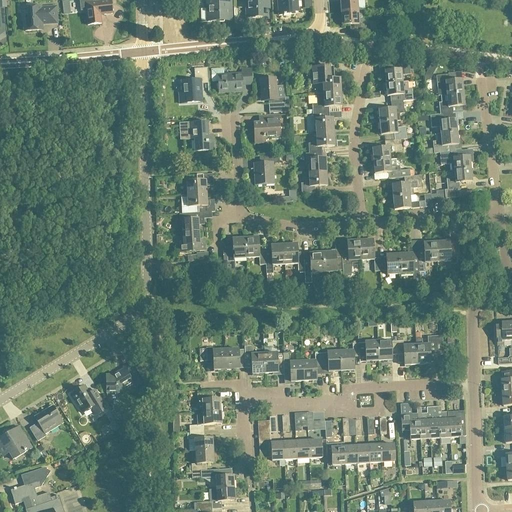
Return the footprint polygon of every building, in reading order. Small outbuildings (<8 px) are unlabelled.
[(92,0),(79,0),(81,11),(86,11),(87,25),(101,24),(100,15),(113,14),(111,0),(110,0),(93,2),(92,0)] [(205,0),(206,22),(224,21),(224,8),(231,8),(230,0),(205,0)] [(262,5),(269,4),(268,0),(245,0),(246,18),(262,18),(262,5)] [(277,0),(278,16),(294,15),(294,12),(298,12),(297,0),(293,0),(292,0),(277,0)] [(341,13),(358,12),(356,0),(351,0),(352,0),(340,1),(341,13)] [(24,21),(25,31),(41,30),(41,24),(43,24),(43,23),(46,23),(46,24),(57,23),(56,7),(40,8),(40,6),(22,8),(22,21),(24,21)] [(358,12),(341,13),(342,26),(354,25),(354,32),(366,31),(366,24),(365,13),(358,13),(358,12)] [(411,75),(409,63),(384,65),(386,84),(390,84),(403,83),(403,82),(402,76),(411,75)] [(335,79),(335,73),(334,66),(313,68),(313,75),(314,85),(315,85),(323,84),(324,94),(342,93),(341,79),(335,79)] [(183,93),(180,93),(181,104),(194,103),(202,102),(202,99),(201,84),(209,84),(208,68),(195,69),(196,80),(183,81),(183,93)] [(242,74),(225,75),(224,69),(212,70),(213,82),(219,81),(220,93),(244,92),(243,85),(253,84),(252,69),(242,70),(242,74)] [(447,95),(464,94),(463,80),(450,82),(449,75),(437,76),(438,88),(439,88),(440,96),(447,95)] [(277,94),(276,80),(261,81),(262,99),(269,99),(269,105),(286,104),(286,93),(277,94)] [(390,84),(386,84),(387,97),(400,96),(401,102),(404,102),(413,101),(412,89),(409,89),(408,83),(408,82),(403,82),(403,83),(390,84)] [(313,104),(313,110),(308,111),(308,115),(313,114),(322,113),(330,113),(329,107),(342,106),(342,93),(324,94),(316,95),(316,104),(313,104)] [(440,96),(441,103),(440,103),(440,115),(443,115),(453,114),(452,108),(465,106),(464,94),(447,95),(440,96)] [(404,102),(401,102),(391,103),(392,110),(379,111),(380,123),(397,122),(400,121),(399,114),(405,114),(404,102)] [(322,113),(313,114),(314,124),(316,124),(317,134),(325,133),(334,133),(334,119),(330,119),(330,113),(322,113)] [(440,115),(431,116),(432,128),(440,127),(441,134),(448,134),(458,133),(456,121),(443,122),(443,115),(440,115)] [(282,134),(281,134),(279,116),(263,117),(264,123),(255,124),(256,144),(266,143),(265,139),(271,138),(271,140),(282,139),(282,134)] [(196,152),(215,151),(214,135),(209,136),(208,122),(180,124),(181,140),(195,139),(196,152)] [(398,129),(397,122),(380,123),(381,136),(395,134),(395,141),(401,140),(407,140),(411,139),(411,135),(407,136),(406,128),(398,129)] [(325,133),(317,134),(317,143),(309,144),(310,154),(323,153),(323,152),(322,147),(335,146),(334,133),(325,133)] [(437,135),(437,142),(433,142),(434,154),(440,153),(447,153),(446,147),(459,145),(458,133),(448,134),(441,134),(437,135)] [(401,140),(395,141),(386,142),(386,148),(373,149),(374,162),(397,160),(397,159),(391,160),(390,153),(403,152),(401,140)] [(323,153),(310,154),(306,154),(307,164),(309,164),(309,173),(327,172),(327,159),(326,152),(323,152),(323,153)] [(447,153),(440,153),(442,165),(451,164),(451,172),(455,172),(455,171),(459,171),(472,169),(470,158),(457,159),(457,152),(447,153)] [(280,164),(280,155),(260,156),(261,163),(254,164),(256,186),(276,184),(274,164),(280,164)] [(397,160),(374,162),(375,174),(389,173),(389,179),(401,178),(405,178),(411,177),(411,170),(401,171),(400,166),(398,166),(397,160)] [(447,179),(448,191),(445,191),(446,199),(461,198),(460,190),(459,184),(473,182),(472,169),(459,171),(455,171),(455,172),(456,178),(447,179)] [(327,172),(309,173),(310,183),(302,184),(303,194),(315,193),(315,187),(328,186),(327,172)] [(188,194),(207,194),(207,186),(214,186),(213,174),(197,175),(197,181),(187,182),(188,194)] [(411,177),(405,178),(406,184),(393,185),(394,198),(410,196),(410,190),(423,188),(422,176),(411,177)] [(208,201),(207,194),(188,194),(189,207),(199,207),(199,213),(204,213),(216,212),(215,201),(208,201)] [(411,203),(410,196),(394,198),(395,210),(411,209),(420,208),(420,203),(411,203)] [(199,213),(189,213),(180,214),(181,221),(183,220),(183,233),(200,232),(199,224),(205,224),(204,213),(199,213)] [(183,233),(184,245),(180,245),(180,252),(194,251),(206,250),(205,239),(200,239),(200,232),(183,233)] [(247,258),(246,238),(233,239),(234,248),(227,249),(228,262),(235,262),(235,259),(247,258)] [(259,238),(246,238),(247,258),(260,257),(260,265),(266,265),(267,265),(266,252),(260,252),(259,238)] [(374,240),(361,241),(362,261),(361,261),(361,267),(374,266),(374,272),(382,272),(381,258),(375,258),(374,240)] [(343,272),(342,272),(343,278),(344,278),(351,278),(352,264),(352,261),(361,261),(362,261),(361,241),(348,242),(348,246),(349,257),(342,257),(343,272)] [(439,262),(437,242),(424,243),(425,259),(419,259),(420,272),(426,272),(426,263),(439,262)] [(450,242),(437,242),(439,262),(451,261),(451,265),(458,264),(457,257),(459,257),(460,257),(459,242),(458,242),(450,243),(450,242)] [(267,265),(266,265),(266,274),(273,274),(273,266),(285,265),(284,245),(272,246),(272,251),(266,252),(267,265)] [(298,245),(284,245),(286,265),(299,264),(299,273),(304,273),(305,273),(304,260),(298,260),(298,253),(298,245)] [(335,252),(323,253),(324,273),(337,272),(342,272),(343,272),(342,257),(337,258),(336,252),(335,252)] [(305,273),(304,273),(305,283),(305,284),(306,284),(312,284),(311,273),(312,273),(324,273),(323,253),(310,253),(311,259),(304,260),(305,273)] [(387,258),(381,258),(382,272),(388,271),(388,275),(395,275),(401,274),(400,254),(387,255),(387,258)] [(420,272),(419,259),(413,259),(413,254),(400,254),(401,274),(413,274),(414,289),(420,288),(420,278),(420,272)] [(502,326),(496,327),(498,346),(504,346),(504,342),(511,341),(511,356),(509,358),(499,359),(499,365),(511,364),(511,322),(502,323),(502,326)] [(404,341),(397,342),(398,355),(404,355),(405,366),(418,365),(416,333),(415,333),(415,339),(416,345),(404,346),(404,341)] [(421,333),(416,333),(418,365),(431,365),(430,355),(437,354),(436,338),(429,339),(430,345),(422,345),(422,339),(421,333)] [(392,340),(379,341),(380,361),(393,361),(392,355),(398,355),(397,342),(392,342),(392,340)] [(366,343),(359,344),(360,357),(366,357),(366,362),(380,361),(379,341),(366,342),(366,343)] [(354,351),(341,352),(342,371),(355,371),(354,357),(360,357),(359,344),(358,344),(353,344),(354,351)] [(227,370),(226,350),(213,351),(213,347),(207,348),(208,361),(214,361),(214,370),(227,370)] [(239,351),(239,350),(239,349),(226,350),(227,370),(240,369),(240,364),(246,363),(245,347),(244,347),(244,350),(239,351)] [(251,347),(245,347),(246,363),(252,363),(252,375),(266,374),(264,354),(253,354),(253,349),(251,347)] [(342,371),(341,352),(328,352),(328,353),(322,354),(322,367),(329,367),(329,372),(342,371)] [(284,373),(283,354),(278,354),(278,353),(264,354),(266,374),(279,373),(284,373)] [(290,353),(283,354),(284,373),(285,378),(291,378),(291,382),(304,381),(303,361),(290,362),(290,353)] [(322,367),(322,354),(316,354),(316,361),(303,361),(304,381),(317,381),(316,367),(322,367)] [(108,375),(107,392),(119,392),(133,384),(135,386),(141,382),(134,372),(130,365),(125,369),(124,369),(118,372),(118,375),(108,375)] [(137,370),(142,377),(147,374),(142,366),(137,370)] [(511,372),(503,373),(503,381),(504,394),(511,393),(511,372)] [(90,394),(85,386),(72,395),(83,413),(92,408),(97,415),(107,409),(95,390),(90,394)] [(198,401),(203,401),(204,413),(221,412),(221,400),(213,400),(212,393),(198,394),(198,401)] [(408,415),(407,404),(400,405),(402,432),(410,432),(410,441),(421,440),(420,421),(418,421),(418,414),(408,415)] [(63,423),(53,406),(35,417),(39,423),(30,428),(38,441),(47,436),(45,434),(63,423)] [(431,408),(427,408),(428,414),(428,421),(429,421),(430,440),(440,439),(439,420),(438,420),(438,413),(432,414),(431,408)] [(441,408),(437,408),(438,413),(438,420),(439,420),(440,439),(450,438),(449,420),(448,420),(448,413),(442,413),(441,408)] [(421,409),(418,409),(418,414),(418,421),(420,421),(421,440),(430,440),(429,421),(428,421),(428,414),(422,414),(421,409)] [(198,414),(199,426),(190,426),(191,433),(205,433),(204,425),(222,424),(221,412),(204,413),(198,414)] [(464,412),(451,413),(448,413),(448,420),(449,420),(450,438),(461,438),(461,437),(466,437),(464,412)] [(19,427),(0,438),(0,449),(2,453),(7,449),(13,459),(32,448),(19,427)] [(205,439),(205,433),(191,433),(191,441),(195,440),(196,453),(214,452),(213,439),(205,439)] [(309,441),(297,442),(298,460),(310,459),(309,441)] [(322,441),(309,441),(310,459),(322,459),(322,441)] [(297,442),(284,443),(284,452),(285,461),(298,460),(297,442)] [(284,452),(284,443),(272,443),(272,446),(272,452),(272,458),(272,461),(285,461),(284,452)] [(39,444),(35,446),(44,460),(48,458),(39,444)] [(345,465),(344,447),(344,444),(331,445),(331,448),(326,448),(327,460),(332,460),(332,466),(345,465)] [(381,445),(369,446),(370,464),(382,463),(381,445)] [(381,445),(382,463),(395,462),(394,445),(381,445)] [(370,464),(369,446),(357,447),(358,464),(370,464)] [(357,447),(344,447),(345,465),(358,464),(357,447)] [(214,452),(196,453),(196,465),(192,465),(192,472),(202,471),(207,471),(207,464),(215,464),(214,452)] [(432,468),(431,459),(423,459),(423,468),(432,468)] [(433,467),(442,467),(442,459),(433,459),(433,467)] [(464,466),(452,466),(453,474),(464,473),(464,466)] [(24,482),(25,486),(11,490),(16,505),(24,502),(27,510),(26,510),(26,511),(64,511),(59,495),(51,498),(49,493),(37,497),(35,489),(41,487),(51,472),(44,468),(21,475),(24,482)] [(207,471),(202,471),(202,479),(207,478),(207,479),(208,479),(208,484),(216,484),(217,490),(235,489),(234,476),(220,477),(219,470),(207,471)] [(202,471),(192,472),(193,479),(202,479),(202,471)] [(235,489),(217,490),(217,502),(236,501),(235,489)] [(450,511),(450,501),(437,502),(438,511),(450,511)] [(438,511),(437,502),(426,503),(426,511),(438,511)] [(426,511),(426,503),(413,503),(408,504),(408,511),(426,511)]
